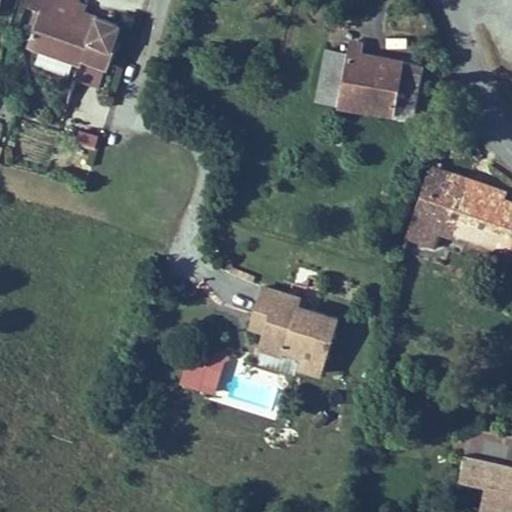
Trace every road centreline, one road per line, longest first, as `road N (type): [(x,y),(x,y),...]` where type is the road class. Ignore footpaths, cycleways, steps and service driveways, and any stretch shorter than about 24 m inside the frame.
road 1 (residential): [(184,241),(207,177),(201,147),(123,118),(163,0)]
road 2 (tertiary): [(443,0),(477,96),(511,153)]
